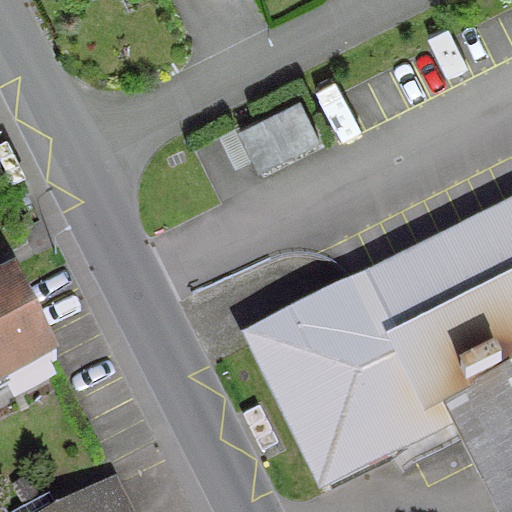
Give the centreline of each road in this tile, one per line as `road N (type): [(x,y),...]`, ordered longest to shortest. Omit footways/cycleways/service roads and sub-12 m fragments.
road 1 (residential): [(65,152),(249,511)]
road 2 (residential): [(65,152),(370,0)]
road 3 (residential): [(0,25),(65,152)]
